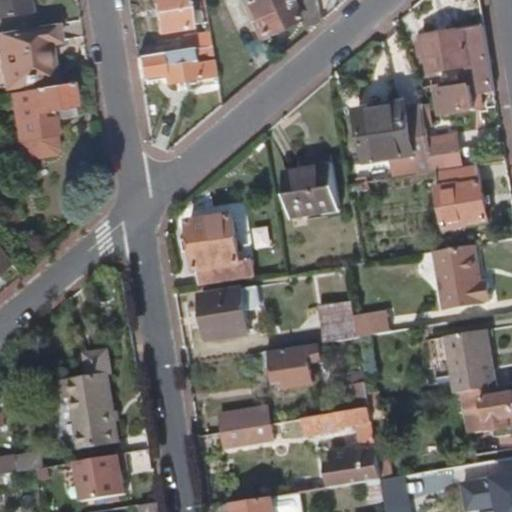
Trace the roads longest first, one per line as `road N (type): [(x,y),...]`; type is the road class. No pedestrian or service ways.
road 1 (residential): [(137,210),(384,0)]
road 2 (residential): [(137,210),(187,511)]
road 3 (residential): [(137,210),(100,0)]
road 4 (residential): [(0,330),(137,210)]
